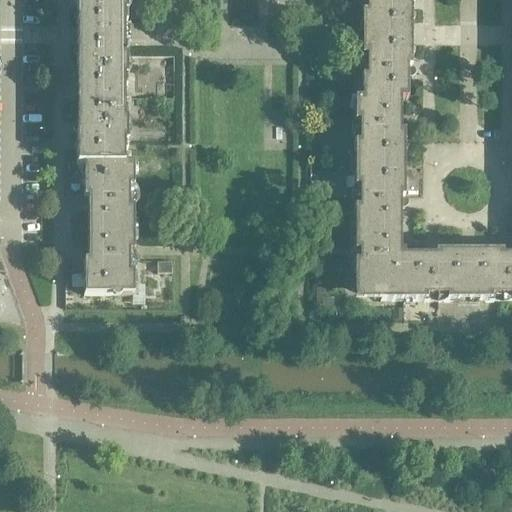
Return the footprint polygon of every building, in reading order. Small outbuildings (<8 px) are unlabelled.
[(123,46),(123,26),(126,26),(125,0),(72,0),(73,0),(73,2),(75,3),(76,4),(76,69),(74,70),(73,71),(73,72),(73,73),(72,74),(73,76),(73,77),(74,79),(76,79),(76,101),(123,101),(123,91),(126,91),(126,46),(123,46)] [(411,69),(411,26),(411,4),(412,3),(413,3),(414,2),(415,0),(414,0),(360,0),(361,26),(364,26),(364,46),(361,46),(361,91),(363,91),(363,101),(363,102),(400,102),(407,102),(407,79),(411,79),(412,79),(413,78),(414,77),(415,76),(415,75),(415,74),(415,73),(415,72),(414,71),(413,69),(412,69),(411,69)] [(126,156),(126,111),(123,111),(123,101),(76,101),(76,123),(74,124),(74,125),(73,125),(73,126),(73,127),(72,127),(72,128),(72,129),(73,130),(73,131),(74,132),(76,133),(76,167),(83,167),(123,167),(123,166),(123,156),(126,156)] [(405,134),(406,133),(407,133),(407,132),(408,131),(408,130),(408,129),(408,127),(407,126),(406,125),(405,124),(404,124),(400,124),(400,102),(363,102),(363,101),(354,101),(354,157),(356,157),(356,167),(404,167),(403,135),(405,134)] [(133,232),(133,177),(133,166),(123,166),(123,167),(83,167),(83,199),(82,200),(80,202),(80,203),(80,205),(80,206),(80,207),(81,208),(82,209),(83,210),(87,210),(87,232),(133,232)] [(405,200),(404,199),(404,167),(356,167),(356,177),(354,177),(354,232),(400,232),(400,210),(404,210),(406,209),(406,208),(407,208),(408,207),(408,205),(408,204),(408,203),(408,202),(407,201),(406,200),(405,200)] [(133,298),(133,255),(133,232),(87,232),(87,253),(83,253),(82,254),(81,255),(80,256),(80,257),(80,258),(80,260),(80,261),(80,262),(82,263),(83,264),(83,298),(133,298)] [(403,303),(403,257),(403,254),(400,254),(400,232),(354,232),(354,303),(403,303)] [(511,303),(511,257),(511,253),(510,252),(509,251),(508,250),(507,249),(506,249),(504,249),(503,250),(502,250),(501,251),(501,252),(500,254),(478,254),(436,254),(435,253),(435,252),(434,250),(433,250),(432,249),(430,249),(429,249),(428,250),(427,251),(426,252),(425,253),(425,257),(403,257),(403,303),(511,303)]
